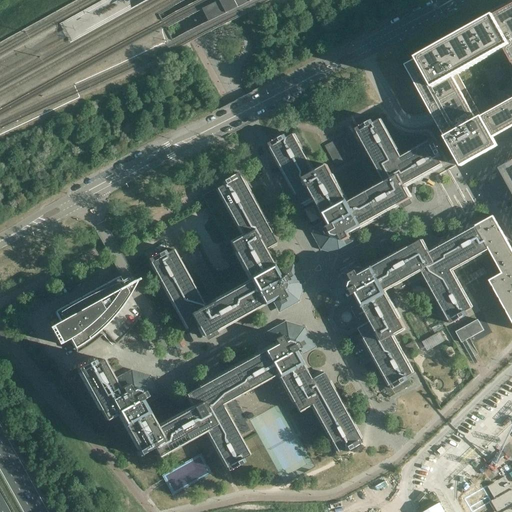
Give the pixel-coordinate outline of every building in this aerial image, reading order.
[(147,0),(128,0),(129,1),(129,2),(130,10),(147,0)] [(221,0),(166,28),(173,40),(234,11),(238,9),(239,11),(259,0),(221,0)] [(417,58),(405,65),(434,117),(456,157),(457,160),(494,139),(493,138),(494,137),(511,127),(511,5),(495,15),(494,15),(433,49),(417,58)] [(94,7),(67,19),(70,25),(66,27),(72,40),(79,36),(78,34),(105,22),(101,12),(97,14),(94,7)] [(303,204),(310,200),(323,223),(311,229),(322,247),(343,252),(360,242),(353,230),(398,206),(401,211),(405,208),(402,203),(411,198),(404,185),(443,164),(439,158),(442,156),(433,140),(402,157),(381,119),(375,122),(373,119),(356,129),(385,183),(349,202),(328,165),(315,172),(295,134),(289,138),(287,134),(270,143),(303,204)] [(341,128),(324,137),(340,166),(357,157),(341,128)] [(494,139),(457,160),(460,164),(461,167),(464,171),(501,151),(498,146),(497,144),(494,139)] [(511,160),(498,168),(511,192),(511,160)] [(196,324),(204,337),(206,341),(274,303),(280,312),(298,302),(304,282),(294,263),(276,272),(264,250),(276,243),(237,173),(220,182),(222,185),(215,189),(241,235),(229,242),(250,280),(204,306),(173,250),(166,253),(165,250),(148,260),(187,330),(196,324)] [(476,226),(476,227),(480,233),(483,231),(493,248),(489,250),(491,254),(502,273),(489,281),(509,316),(511,321),(511,249),(494,216),(490,218),(476,226)] [(360,330),(361,331),(394,389),(410,380),(408,377),(414,374),(393,336),(406,329),(385,292),(421,271),(451,324),(468,315),(466,312),(473,308),(452,271),(489,250),(493,248),(483,231),(480,233),(476,227),(430,253),(423,240),(414,245),(411,240),(404,244),(407,249),(363,274),(355,260),(337,270),(331,290),(338,303),(333,306),(329,318),(336,331),(350,335),(360,330)] [(197,247),(186,254),(196,270),(202,267),(201,264),(205,261),(197,247)] [(76,278),(80,286),(90,280),(86,273),(76,278)] [(142,314),(130,294),(132,289),(133,288),(134,285),(137,281),(139,280),(138,278),(130,283),(124,286),(119,277),(54,312),(59,322),(53,325),(62,343),(69,339),(77,354),(84,349),(90,345),(96,341),(100,337),(105,333),(116,344),(123,337),(130,329),(137,321),(142,314)] [(478,320),(456,332),(462,343),(464,342),(467,340),(469,339),(484,331),(478,320)] [(153,447),(158,457),(206,430),(228,471),(245,462),(243,459),(250,455),(243,443),(222,405),(277,374),(298,412),(310,405),(337,452),(343,448),(345,451),(361,442),(323,373),(311,379),(300,360),(314,352),(302,330),(284,325),(263,337),(270,348),(200,388),(197,382),(193,385),(195,389),(186,394),(193,407),(157,427),(141,400),(147,396),(149,400),(157,396),(151,386),(152,385),(149,379),(132,375),(129,376),(125,377),(125,376),(119,380),(123,387),(119,389),(102,359),(96,362),(94,359),(77,368),(106,420),(118,413),(138,449),(135,451),(138,455),(147,450),(153,447)] [(440,331),(423,341),(428,350),(445,341),(440,331)] [(182,464),(162,476),(164,479),(164,480),(165,481),(166,483),(172,495),(211,474),(205,462),(205,461),(204,460),(203,458),(201,454),(182,464)] [(495,499),(487,486),(504,477),(509,485),(510,484),(511,487),(511,480),(508,482),(504,475),(463,499),(466,503),(462,505),(466,511),(494,511),(495,511),(489,502),(495,499)] [(504,477),(487,486),(495,499),(489,502),(495,511),(494,511),(508,511),(511,507),(511,489),(511,487),(510,484),(509,485),(504,477)] [(385,481),(375,487),(377,491),(387,485),(385,481)] [(394,511),(387,500),(324,511),(394,511)]
